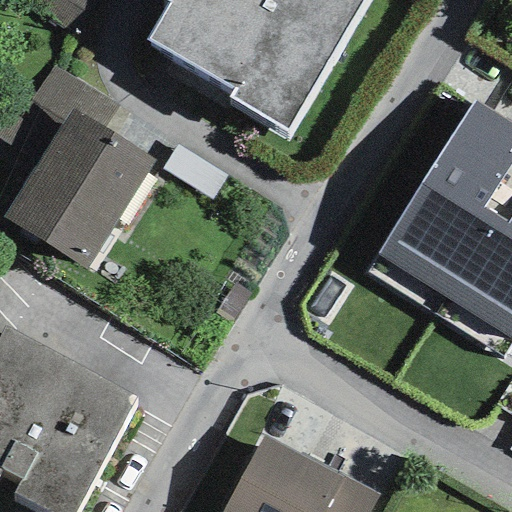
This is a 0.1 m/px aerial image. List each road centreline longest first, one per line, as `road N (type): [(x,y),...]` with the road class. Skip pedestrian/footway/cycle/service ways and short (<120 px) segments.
road 1 (residential): [(247,343),(449,0)]
road 2 (residential): [(511,491),(247,343)]
road 3 (residential): [(151,511),(247,343)]
